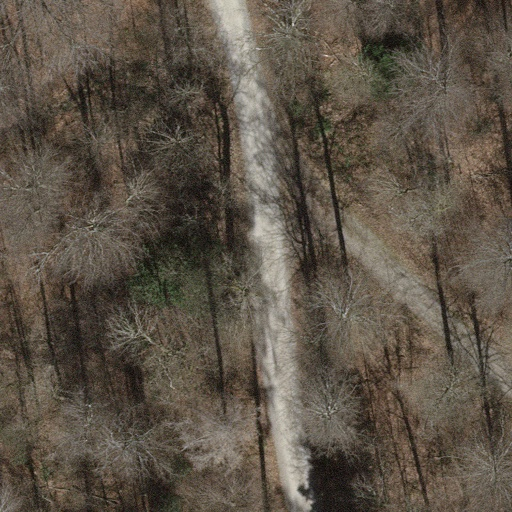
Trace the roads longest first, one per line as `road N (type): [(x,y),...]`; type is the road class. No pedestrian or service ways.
road 1 (track): [(307,511),(262,176),(221,0)]
road 2 (track): [(511,374),(466,343),(342,216),(262,176)]
